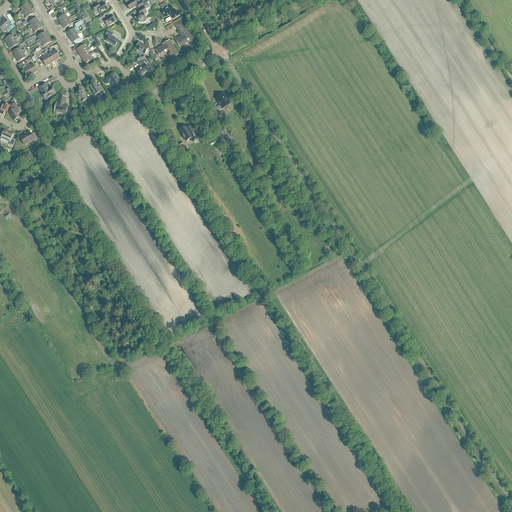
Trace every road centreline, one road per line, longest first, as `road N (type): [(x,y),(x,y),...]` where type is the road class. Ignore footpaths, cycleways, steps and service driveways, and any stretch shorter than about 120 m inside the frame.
road 1 (unclassified): [(511,505),(220,52)]
road 2 (unclassified): [(0,171),(139,96)]
